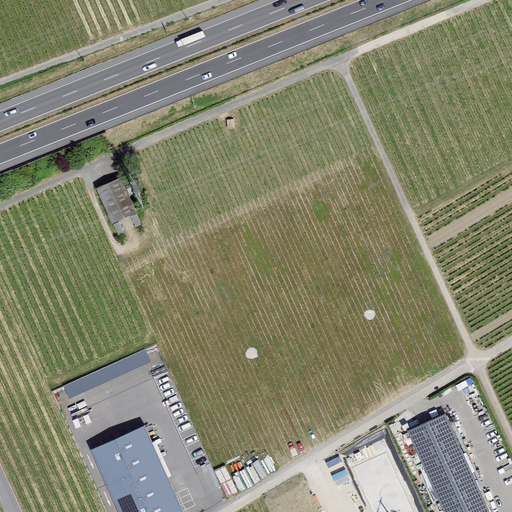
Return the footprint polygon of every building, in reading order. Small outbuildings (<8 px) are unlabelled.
[(125,179),(102,190),(122,234),(146,223),(125,179)] [(145,351),(64,388),(69,400),(151,363),(145,351)] [(488,511),(445,416),(407,433),(442,511),(488,511)] [(181,511),(144,428),(93,451),(120,511),(181,511)] [(308,486),(282,498),(287,509),(314,496),(308,486)]
